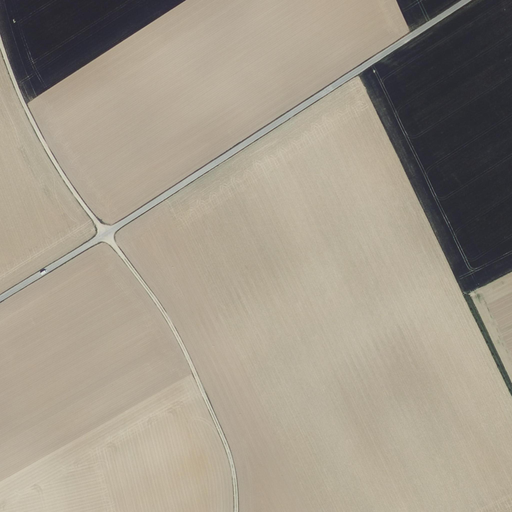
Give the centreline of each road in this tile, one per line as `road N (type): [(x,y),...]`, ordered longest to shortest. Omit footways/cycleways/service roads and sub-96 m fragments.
road 1 (unclassified): [(0,298),(465,0)]
road 2 (track): [(0,39),(59,171),(183,348),(223,441),(235,511)]
